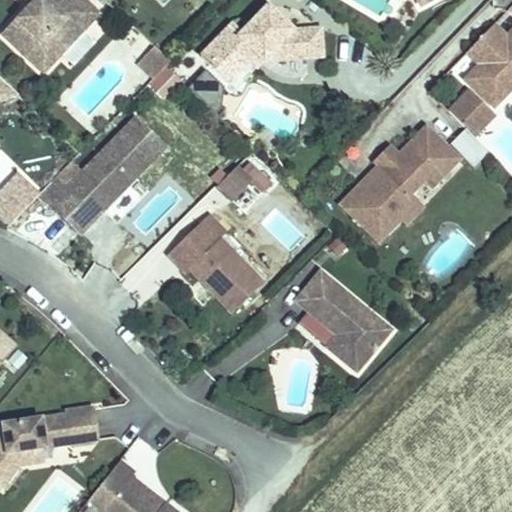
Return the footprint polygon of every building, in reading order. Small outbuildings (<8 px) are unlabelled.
[(41,63),(96,5),(90,0),(25,0),(2,26),(41,63)] [(292,0),(267,0),(266,2),(287,18),(297,4),(292,0)] [(229,18),(197,51),(224,78),(246,55),(251,50),(258,57),(288,26),(264,1),(238,27),(229,18)] [(511,30),(506,37),(488,20),(461,47),(478,63),(464,77),(488,101),(509,80),(511,76),(511,30)] [(316,24),(296,26),(298,54),(318,52),(316,24)] [(296,26),(288,26),(258,57),(298,54),(296,26)] [(160,60),(167,53),(151,37),(136,53),(152,69),(160,60)] [(251,50),(246,55),(252,63),(258,57),(251,50)] [(164,99),(181,82),(166,68),(150,84),(164,99)] [(136,167),(167,135),(138,107),(66,180),(86,200),(99,187),(102,183),(108,188),(132,163),(136,167)] [(425,183),(453,154),(421,123),(393,151),(384,161),(379,156),(374,162),(357,178),(362,182),(341,204),(373,236),(396,213),(389,205),(405,190),(419,176),(425,183)] [(465,130),(450,143),(469,166),(485,153),(465,130)] [(384,161),(393,151),(384,143),(370,158),(374,162),(379,156),(384,161)] [(15,162),(0,176),(0,194),(24,171),(15,162)] [(246,176),(232,162),(217,176),(232,191),(246,176)] [(109,195),(136,167),(132,163),(108,188),(102,183),(99,187),(109,195)] [(0,194),(0,208),(5,214),(36,183),(24,171),(0,194)] [(362,182),(357,178),(336,199),(341,204),(362,182)] [(416,202),(405,190),(389,205),(396,213),(401,218),(416,202)] [(45,210),(33,219),(47,237),(59,228),(45,210)] [(210,238),(220,228),(203,210),(193,220),(210,238)] [(193,258),(235,301),(265,272),(220,228),(210,238),(193,220),(169,243),(188,261),(193,258)] [(322,259),(298,289),(339,322),(329,334),(359,359),(394,316),(322,259)] [(0,358),(19,338),(0,320),(0,358)] [(94,397),(69,401),(69,403),(20,412),(22,422),(8,424),(0,425),(0,474),(3,477),(18,457),(19,456),(25,454),(24,441),(42,438),(99,429),(94,397)] [(20,412),(6,414),(8,424),(22,422),(20,412)] [(42,438),(24,441),(25,454),(44,451),(42,438)] [(138,462),(122,449),(91,489),(121,511),(194,511),(168,492),(163,498),(129,472),(134,466),(138,462)] [(22,461),(18,457),(3,477),(7,480),(22,461)] [(134,466),(129,472),(163,498),(168,492),(134,466)]
